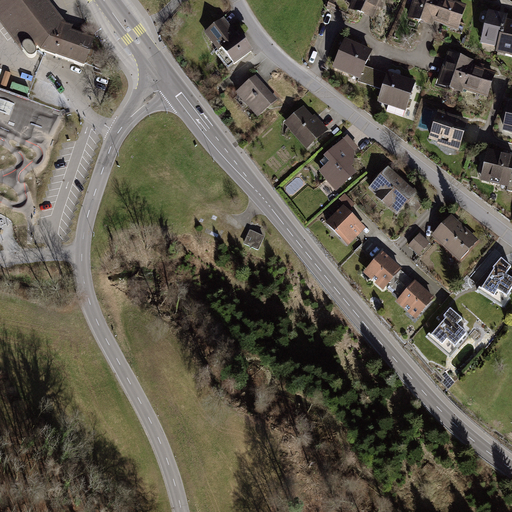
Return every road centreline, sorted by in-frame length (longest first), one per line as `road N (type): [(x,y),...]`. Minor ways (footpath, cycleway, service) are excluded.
road 1 (secondary): [(511,470),(426,396),(167,82)]
road 2 (tertiary): [(182,511),(165,451),(99,327),(81,261),(113,140),(167,82)]
road 3 (residential): [(511,234),(300,75),(254,32),(236,0)]
road 4 (unknown): [(449,187),(394,249),(439,293)]
